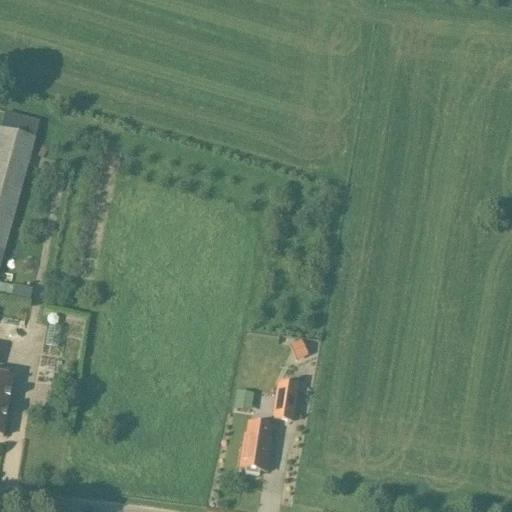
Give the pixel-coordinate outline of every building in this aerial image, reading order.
[(0,275),(36,140),(0,130),(0,275)] [(300,343),(292,346),(299,361),(307,357),(300,343)] [(0,376),(0,438),(3,439),(13,379),(0,376)] [(297,388),(279,385),(273,421),(291,424),(297,388)] [(253,396),(237,394),(235,406),(251,408),(253,396)] [(245,439),(240,471),(246,472),(245,476),(258,478),(259,474),(265,475),(270,442),(269,442),(271,429),(248,425),(246,439),(245,439)]
